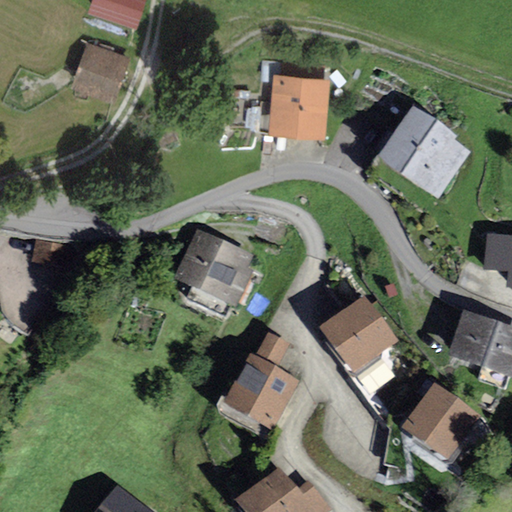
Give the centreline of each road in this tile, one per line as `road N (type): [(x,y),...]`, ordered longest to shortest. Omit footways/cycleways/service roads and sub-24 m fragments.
road 1 (residential): [(224,193),(302,218),(313,234),(300,317),(320,371),(293,447),(360,511)]
road 2 (track): [(511,94),(294,22),(249,33),(191,76),(138,84)]
road 3 (residential): [(224,193),(264,176),(329,175),(357,188),(423,276),(511,318)]
road 4 (residential): [(0,217),(96,230),(164,222),(224,193)]
road 5 (track): [(138,84),(116,125),(85,156),(0,181)]
